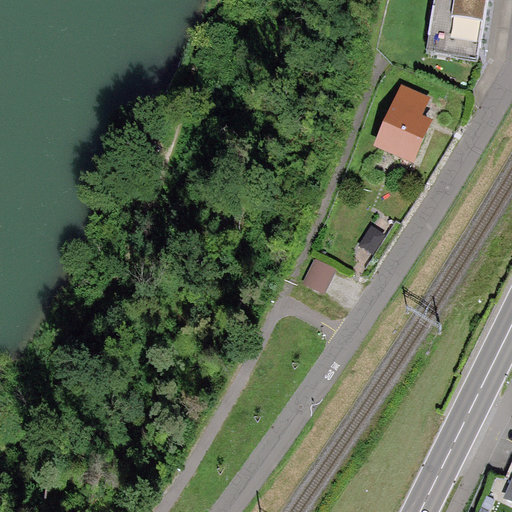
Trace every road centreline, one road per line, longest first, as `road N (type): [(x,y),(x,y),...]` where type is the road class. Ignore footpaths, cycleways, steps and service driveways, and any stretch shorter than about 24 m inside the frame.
road 1 (residential): [(223,511),(349,340),(511,76)]
road 2 (primary): [(420,511),(511,325)]
